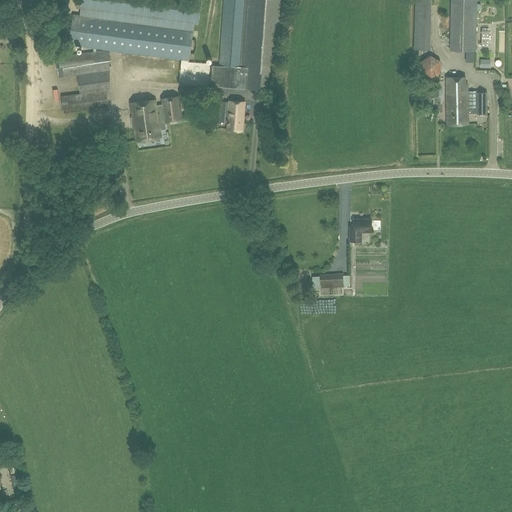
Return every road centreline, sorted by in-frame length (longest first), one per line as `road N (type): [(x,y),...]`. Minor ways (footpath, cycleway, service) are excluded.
road 1 (unclassified): [(29,268),(89,227),(151,207),(380,175),(511,175)]
road 2 (unclassified): [(29,268),(28,25),(13,0)]
